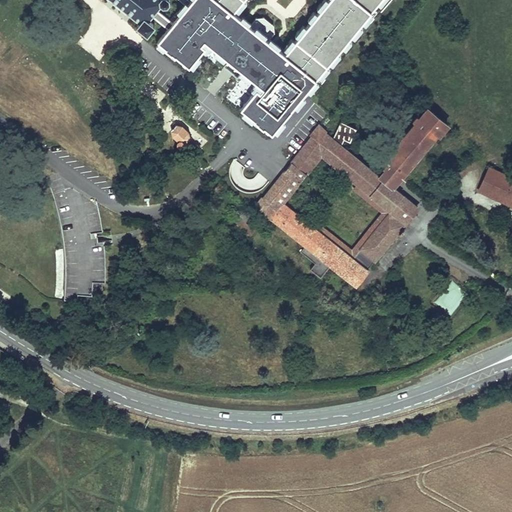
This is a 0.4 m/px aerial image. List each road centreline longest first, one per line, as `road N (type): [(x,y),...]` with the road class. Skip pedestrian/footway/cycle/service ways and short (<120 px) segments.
road 1 (tertiary): [(476,371),(361,412),(312,420),(213,418),(113,392),(0,330)]
road 2 (residential): [(0,122),(119,206),(154,213),(179,203),(242,133)]
